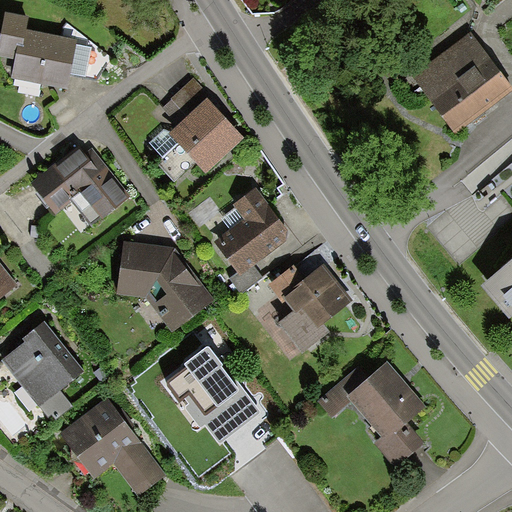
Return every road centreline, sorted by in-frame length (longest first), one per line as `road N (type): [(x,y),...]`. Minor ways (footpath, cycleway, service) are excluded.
road 1 (residential): [(511,458),(445,511),(65,511),(0,467)]
road 2 (tertiary): [(214,0),(394,267),(511,407)]
